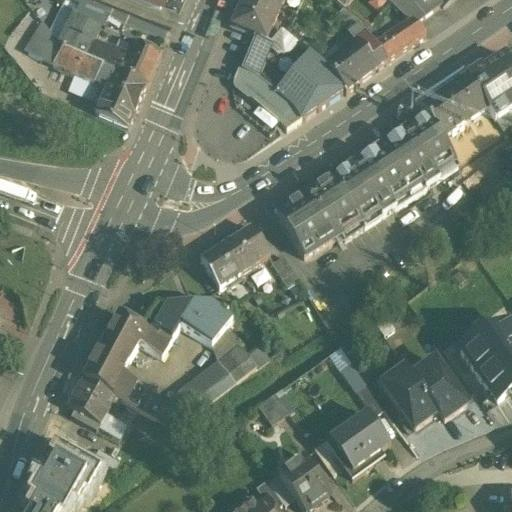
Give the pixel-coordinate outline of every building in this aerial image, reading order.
[(163,0),(126,0),(158,13),(163,0)] [(282,4),(274,0),(245,0),(232,32),(264,46),(282,4)] [(350,0),(332,0),(330,4),(341,13),(350,0)] [(379,0),(389,9),(390,8),(410,26),(413,29),(424,22),(407,1),(405,0),(379,0)] [(434,0),(433,0),(425,6),(420,0),(408,0),(407,1),(424,22),(441,9),(440,8),(434,0)] [(434,0),(440,8),(450,1),(451,1),(452,0),(434,0)] [(79,13),(65,7),(62,12),(76,18),(79,13)] [(62,12),(48,42),(58,55),(73,25),(76,18),(62,12)] [(76,18),(73,25),(98,36),(98,37),(103,39),(107,30),(102,27),(104,23),(79,13),(76,18)] [(98,36),(73,25),(58,55),(61,58),(80,66),(84,68),(90,52),(91,52),(98,37),(98,36)] [(410,26),(370,50),(384,68),(425,41),(413,29),(410,26)] [(262,59),(250,53),(242,73),(275,100),(276,100),(280,103),(304,80),(310,89),(325,76),(322,73),(279,38),(262,59)] [(365,42),(364,42),(352,50),(372,77),(384,68),(370,50),(368,46),(365,42)] [(159,57),(134,46),(132,52),(158,63),(161,57),(160,56),(159,57)] [(352,50),(322,73),(325,76),(342,96),(344,98),(372,77),(352,50)] [(91,52),(90,52),(84,68),(91,71),(99,74),(112,80),(119,83),(126,65),(91,52)] [(126,65),(119,83),(145,94),(158,63),(132,52),(132,53),(130,53),(129,54),(131,55),(126,65)] [(80,66),(61,58),(52,74),(71,83),(80,66)] [(511,71),(504,59),(483,73),(481,70),(466,79),(495,124),(511,112),(511,71)] [(80,66),(71,83),(83,88),(88,77),(91,71),(84,68),(80,66)] [(99,74),(91,71),(88,77),(96,81),(99,74)] [(275,100),(242,73),(235,90),(235,92),(236,94),(246,102),(248,102),(279,128),(285,137),(300,126),(292,113),(280,103),(276,100),(275,100)] [(310,89),(309,90),(324,108),(342,96),(325,76),(310,89)] [(119,83),(112,80),(104,100),(100,98),(97,105),(101,106),(98,112),(100,113),(131,127),(145,94),(119,83)] [(304,80),(280,103),(292,113),(300,126),(324,108),(309,90),(310,89),(304,80)] [(468,84),(421,115),(427,124),(442,147),(488,116),(468,84)] [(126,137),(131,127),(100,113),(95,124),(126,137)] [(427,124),(333,185),(363,232),(458,170),(457,168),(456,168),(450,159),(442,147),(427,124)] [(461,165),(456,156),(450,159),(456,168),(457,168),(461,165)] [(331,182),(275,218),(297,253),(298,252),(304,262),(340,238),(344,244),(363,232),(333,185),(331,182)] [(251,233),(221,253),(240,281),(270,262),(251,233)] [(240,281),(221,253),(200,267),(218,295),(226,291),(239,282),(240,281)] [(283,261),(272,268),(288,291),(298,285),(283,261)] [(239,282),(226,291),(229,295),(239,305),(253,296),(245,284),(242,286),(239,282)] [(210,310),(165,312),(160,321),(181,332),(181,333),(213,350),(232,324),(227,321),(228,319),(224,317),(223,318),(210,310)] [(172,346),(152,335),(149,340),(119,321),(101,352),(127,367),(128,366),(131,361),(137,350),(161,363),(172,346)] [(181,332),(160,321),(152,335),(172,346),(181,333),(181,332)] [(511,335),(503,323),(459,355),(498,409),(511,398),(511,335)] [(10,355),(15,358),(20,350),(15,347),(10,355)] [(240,349),(215,368),(231,388),(255,370),(240,349)] [(127,367),(101,352),(83,384),(110,399),(116,402),(125,407),(127,403),(136,387),(121,379),(127,367)] [(412,378),(412,379),(438,415),(444,423),(467,406),(435,361),(412,378)] [(215,368),(194,384),(209,405),(231,388),(215,368)] [(412,379),(412,378),(406,370),(382,387),(414,432),(438,415),(412,379)] [(110,399),(83,384),(67,413),(72,416),(97,429),(108,406),(110,399)] [(209,405),(194,384),(185,391),(200,411),(209,405)] [(384,411),(367,386),(356,394),(374,419),(384,411)] [(200,411),(185,391),(176,398),(191,418),(200,411)] [(277,396),(260,409),(273,427),(290,414),(277,396)] [(191,418),(176,398),(167,406),(175,417),(186,422),(191,418)] [(116,402),(110,399),(108,406),(113,408),(116,402)] [(175,417),(141,400),(136,408),(134,412),(136,413),(174,434),(186,422),(175,417)] [(136,408),(127,403),(125,407),(129,409),(134,412),(136,408)] [(134,412),(129,409),(126,415),(133,419),(136,413),(134,412)] [(97,429),(72,416),(69,422),(94,435),(97,429)] [(368,417),(331,444),(347,467),(344,470),(352,482),(374,467),(370,462),(390,448),(368,417)] [(87,489),(96,473),(54,451),(40,476),(43,478),(27,508),(29,509),(27,511),(56,511),(59,507),(64,509),(72,494),(79,498),(84,488),(87,489)] [(98,455),(92,465),(111,476),(117,466),(98,455)] [(306,457),(279,477),(295,499),(304,511),(307,511),(332,494),(306,457)] [(295,499),(279,477),(269,484),(283,504),(285,506),(295,499)] [(269,484),(267,481),(256,489),(262,498),(263,498),(273,511),(283,504),(269,484)] [(262,498),(243,511),(273,511),(263,498),(262,498)]
